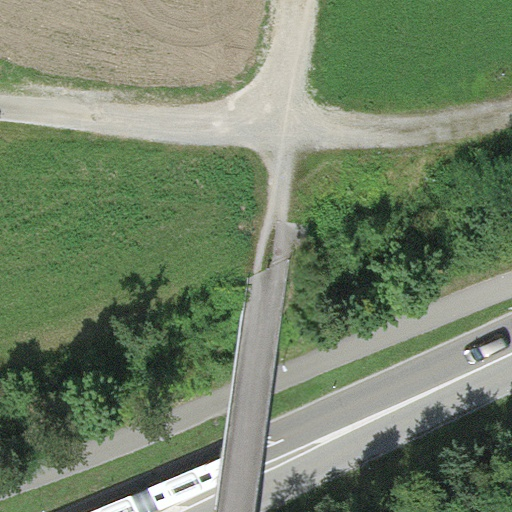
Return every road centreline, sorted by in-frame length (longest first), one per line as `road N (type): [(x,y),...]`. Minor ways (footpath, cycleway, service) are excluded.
road 1 (track): [(0,106),(287,132),(393,131),(511,108)]
road 2 (primary): [(164,511),(511,351)]
road 3 (track): [(237,511),(270,268)]
road 4 (track): [(287,132),(270,268)]
road 5 (track): [(287,132),(309,0)]
